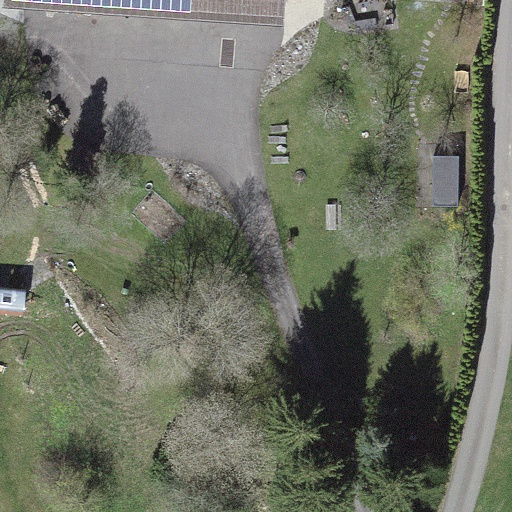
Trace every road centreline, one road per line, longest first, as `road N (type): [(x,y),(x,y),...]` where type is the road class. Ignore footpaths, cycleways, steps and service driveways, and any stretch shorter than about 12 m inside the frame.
road 1 (track): [(511,142),(496,365),(464,511)]
road 2 (unknown): [(356,511),(255,182)]
